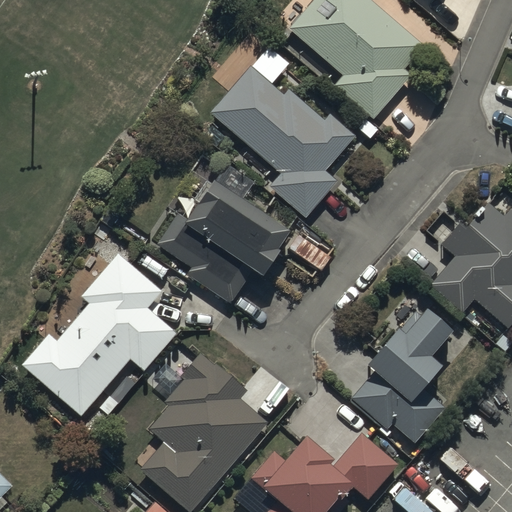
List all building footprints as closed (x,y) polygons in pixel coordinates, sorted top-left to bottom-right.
[(428,60),(358,0),(323,0),(294,34),(382,112),(428,60)] [(248,65),(209,113),(280,173),(267,188),(306,220),(338,182),(325,172),(355,136),(330,115),(325,120),(288,89),(283,95),(248,65)] [(289,233),(213,183),(188,220),(178,213),(157,244),(192,267),(187,274),(232,305),(252,274),(262,281),(281,253),(277,251),(289,233)] [(459,227),(442,245),(455,256),(429,287),(462,315),(474,301),(509,330),(511,325),(511,213),(510,211),(504,217),(488,204),(465,231),(459,227)] [(162,293),(117,255),(80,298),(88,304),(56,341),(50,335),(24,366),(83,417),(131,361),(145,372),(176,335),(148,310),(162,293)] [(421,320),(414,314),(367,367),(374,374),(350,400),(381,428),(378,430),(386,438),(391,432),(389,430),(393,426),(415,446),(446,412),(424,392),(444,370),(431,358),(452,334),(428,312),(421,320)] [(185,511),(191,511),(267,423),(269,421),(241,398),(248,390),(217,364),(215,366),(201,354),(179,379),(182,381),(164,402),(170,407),(149,431),(163,443),(138,472),(185,511)] [(334,463),(306,439),(286,462),(273,451),(250,479),(276,502),(267,511),(332,511),(352,489),(367,502),(398,466),(361,434),(337,462),(342,466),(337,472),(331,467),(334,463)] [(0,498),(10,489),(0,479),(0,498)]
